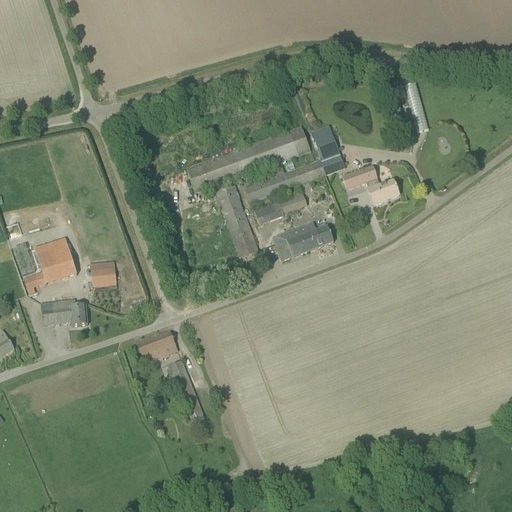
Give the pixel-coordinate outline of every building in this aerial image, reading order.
[(407,99),(416,134),(428,132),(417,85),(396,90),(398,101),(407,99)] [(293,189),(325,177),(320,163),(285,176),(281,164),(310,153),(302,130),(186,172),(195,196),(218,187),(220,193),(216,195),(240,260),(258,254),(234,188),(228,190),(226,184),(272,167),(276,179),(246,191),(251,205),(288,191),(291,200),(274,206),(279,219),(299,212),(299,210),(307,207),(303,196),(296,198),(293,189)] [(339,156),(331,133),(313,140),(322,163),(339,156)] [(339,156),(322,163),(320,163),(325,177),(327,177),(345,170),(340,156),(339,156)] [(287,173),(294,171),(293,164),(285,165),(287,173)] [(379,187),(379,186),(372,169),(342,179),(347,193),(366,186),(368,190),(367,191),(374,208),(383,205),(383,204),(399,198),(393,182),(379,187)] [(273,240),(282,264),(292,260),(334,245),(328,229),(316,233),(313,225),(273,240)] [(43,274),(23,279),(29,297),(36,295),(35,290),(78,277),(68,240),(35,249),(43,274)] [(28,247),(15,248),(16,257),(28,257),(28,247)] [(116,286),(115,271),(114,263),(90,266),(92,288),(116,286)] [(41,306),(44,327),(71,325),(72,329),(88,327),(86,308),(76,309),(75,302),(41,306)] [(0,361),(15,352),(7,339),(3,332),(0,334),(0,361)] [(150,357),(153,363),(178,353),(170,334),(137,347),(142,360),(150,357)] [(167,377),(171,376),(190,425),(204,420),(181,363),(168,368),(168,369),(165,370),(167,377)]
